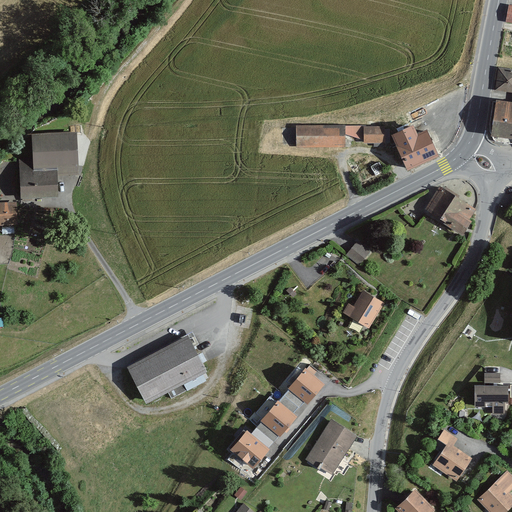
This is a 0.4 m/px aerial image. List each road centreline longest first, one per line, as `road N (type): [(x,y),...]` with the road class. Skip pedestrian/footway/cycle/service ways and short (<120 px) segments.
road 1 (secondary): [(0,395),(456,158)]
road 2 (residential): [(492,186),(479,241),(388,394),(372,511)]
road 3 (secondary): [(470,140),(500,0)]
